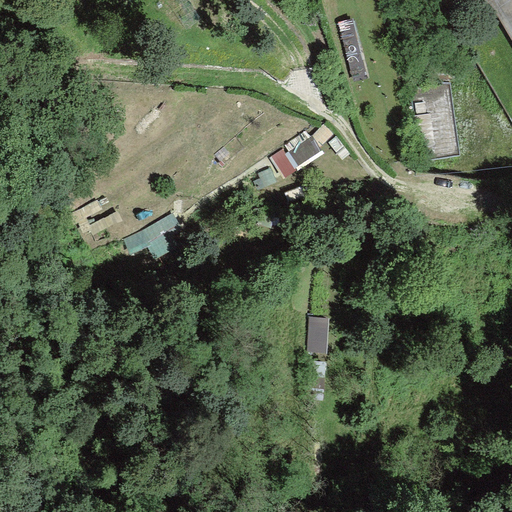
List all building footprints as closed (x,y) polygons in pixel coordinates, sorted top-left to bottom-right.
[(511,0),(486,0),(493,11),(497,9),(511,34),(511,0)] [(354,81),(368,78),(352,22),(338,26),(354,81)] [(417,161),(458,155),(449,86),(447,83),(408,88),(417,161)] [(342,158),(348,153),(335,136),(328,141),(342,158)] [(343,212),(353,207),(342,191),(333,196),(343,212)] [(325,353),(328,318),(308,317),(306,351),(325,353)] [(322,401),(324,361),(305,360),(303,398),(322,401)]
